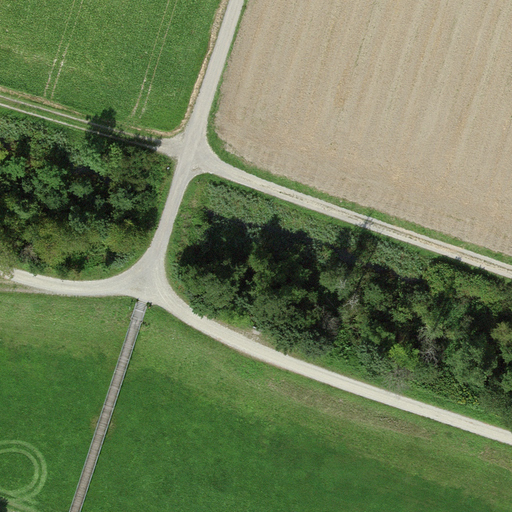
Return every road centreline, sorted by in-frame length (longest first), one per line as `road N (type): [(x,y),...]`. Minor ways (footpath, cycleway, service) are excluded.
road 1 (track): [(150,281),(194,319),(268,355),(511,443)]
road 2 (track): [(190,153),(511,268)]
road 3 (track): [(140,312),(75,511)]
road 4 (track): [(0,99),(190,153)]
road 5 (track): [(239,0),(190,153)]
road 6 (track): [(150,281),(86,289),(0,267)]
road 7 (track): [(190,153),(150,281)]
